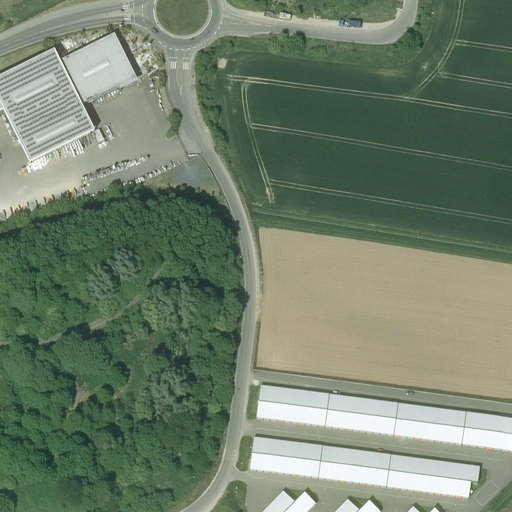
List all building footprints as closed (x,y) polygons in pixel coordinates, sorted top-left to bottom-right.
[(112,24),(52,51),(49,42),(0,65),(0,119),(3,118),(73,87),(129,62),(112,24)] [(73,87),(3,118),(18,153),(89,121),(73,87)] [(511,420),(260,387),(256,419),(511,453),(511,420)] [(479,469),(253,439),(249,471),(468,500),(470,483),(477,484),(479,469)] [(283,493),(263,511),(309,511),(315,506),(304,495),(295,504),(283,493)] [(359,511),(356,511),(346,502),(336,511),(377,511),(368,503),(359,511)]
